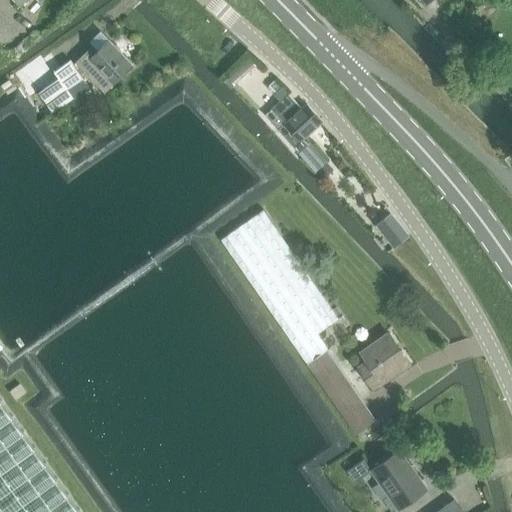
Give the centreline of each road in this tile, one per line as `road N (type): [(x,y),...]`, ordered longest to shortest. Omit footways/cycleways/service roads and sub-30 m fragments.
road 1 (unclassified): [(210,0),(307,83),(376,173),(451,276),(511,394)]
road 2 (tertiary): [(511,277),(393,125),(319,51)]
road 3 (unclassified): [(319,51),(363,58),(511,181)]
